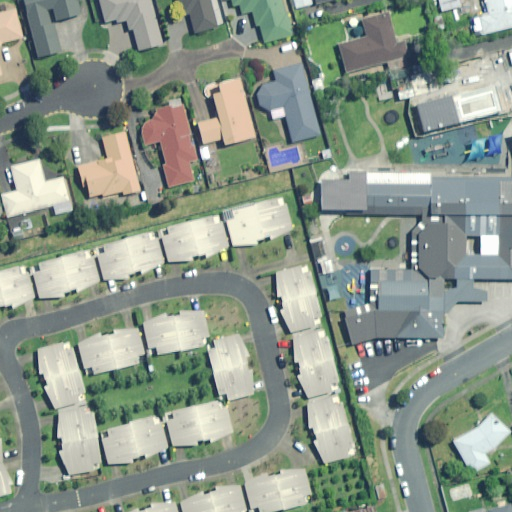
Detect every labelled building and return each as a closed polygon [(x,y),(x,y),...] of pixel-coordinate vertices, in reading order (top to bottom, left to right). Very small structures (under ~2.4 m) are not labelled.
[(22,0),(38,59),(61,53),(54,24),(50,25),(47,10),(52,9),(56,22),(79,16),(74,0),(22,0)] [(98,0),(105,24),(116,21),(117,25),(126,22),(128,31),(132,30),(138,52),(162,46),(150,0),(98,0)] [(193,35),(223,27),(218,4),(212,5),(210,0),(176,0),(181,17),(189,15),(193,35)] [(293,36),(282,0),(226,0),(229,8),(239,5),(242,16),(251,13),(256,28),(259,27),(264,45),(293,36)] [(312,6),(310,0),(293,0),(296,10),(312,6)] [(461,8),(459,0),(437,0),(441,13),(461,8)] [(511,0),(485,0),(489,16),(473,20),(477,37),(511,28),(511,0)] [(22,39),(15,11),(0,14),(0,76),(2,76),(0,70),(0,47),(2,44),(22,39)] [(400,60),(387,13),(361,20),(366,38),(338,46),(345,75),(400,60)] [(444,29),(440,15),(427,19),(431,33),(444,29)] [(320,136),(301,65),(273,72),(275,83),(264,86),(256,94),(260,107),(267,113),(282,109),(292,144),(320,136)] [(322,79),(312,82),(315,95),(325,92),(322,79)] [(255,139),(239,81),(219,86),(221,94),(213,97),(219,119),(197,124),(203,146),(222,140),(224,147),(255,139)] [(156,120),(145,123),(141,132),(145,147),(159,143),(166,167),(162,168),(168,190),(195,182),(189,163),(198,160),(183,108),(170,111),(168,107),(153,111),(156,120)] [(511,132),(510,133),(511,140),(511,176),(431,176),(431,174),(349,172),(349,181),(321,181),(321,212),(421,214),(421,220),(410,231),(410,269),(370,269),(369,304),(341,312),(351,344),(375,338),(442,338),(443,314),(447,314),(456,301),(486,301),(486,291),(472,287),(473,279),(511,278),(511,132)] [(87,186),(90,199),(101,196),(102,198),(122,193),(123,196),(139,192),(125,134),(102,140),(107,160),(76,168),(81,188),(87,186)] [(74,212),(72,202),(66,177),(44,182),(39,161),(10,168),(16,193),(2,196),(8,218),(53,207),(55,217),(74,212)] [(233,246),(257,246),(255,241),(269,237),(270,242),(292,230),(283,198),(224,214),(233,246)] [(167,263),(193,262),(191,258),(203,254),(205,259),(228,247),(219,216),(159,232),(167,263)] [(103,282),(129,280),(128,275),(139,271),(141,277),(163,264),(155,233),(94,250),(103,282)] [(326,250),(315,252),(318,264),(329,262),(326,250)] [(40,299),(64,299),(62,294),(75,290),(77,295),(99,283),(92,258),(86,260),(84,253),(31,267),(40,299)] [(0,308),(11,306),(12,310),(33,299),(26,268),(0,273),(0,308)] [(276,274),(277,299),(282,298),(285,311),(280,312),(289,334),(316,327),(314,319),(322,317),(311,272),(304,274),(302,268),(276,274)] [(167,319),(166,315),(143,324),(148,350),(156,348),(157,356),(202,348),(201,339),(208,338),(204,313),(178,313),(178,317),(167,319)] [(93,376),(139,365),(137,357),(143,355),(137,330),(112,329),(113,334),(101,337),(100,332),(77,343),(84,370),(92,368),(93,376)] [(292,338),(292,365),(298,364),(301,376),(295,377),(307,400),(333,394),(331,386),(338,384),(327,338),(320,340),(318,331),(292,338)] [(243,358),(249,357),(238,336),(212,342),(213,346),(207,348),(218,397),(226,395),(228,402),(251,396),(252,371),(246,372),(243,358)] [(44,375),(47,387),(43,388),(54,412),(80,405),(78,397),(86,394),(73,348),(65,350),(63,343),(37,351),(39,376),(44,375)] [(307,404),(308,430),(313,428),(316,440),(311,442),(323,465),(348,459),(346,450),(353,448),(342,404),(334,405),(332,398),(307,404)] [(173,448),(198,448),(197,443),(209,440),(210,445),(232,433),(224,401),(165,415),(173,448)] [(61,439),(63,451),(60,451),(69,477),(94,474),(93,465),(100,464),(93,415),(90,416),(89,410),(59,413),(57,439),(61,439)] [(484,456),(510,434),(491,414),(471,432),(469,433),(452,443),(471,475),(489,465),(484,456)] [(108,466),(132,465),(131,460),(146,456),(147,461),(167,449),(158,417),(99,433),(108,466)] [(0,498),(13,496),(10,487),(13,486),(2,464),(0,464),(0,498)] [(267,479),(266,472),(245,484),(250,510),(258,508),(258,511),(276,511),(305,506),(303,497),(311,496),(305,471),(279,469),(280,476),(267,479)] [(486,495),(482,480),(448,490),(452,504),(486,495)] [(204,496),(203,492),(180,505),(182,511),(245,511),(239,487),(216,489),(217,493),(204,496)] [(178,511),(176,503),(145,511),(178,511)]
